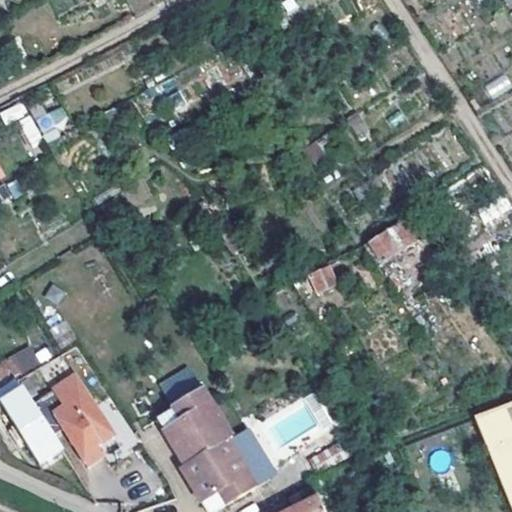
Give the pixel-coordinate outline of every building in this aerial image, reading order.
[(245,99),(164,142),(171,156),(177,153),(184,167),(260,127),(245,99)] [(51,137),(71,117),(58,106),(49,115),(40,106),(30,117),(51,137)] [(331,134),(306,150),(319,170),(344,154),(331,134)] [(376,178),(353,193),(359,203),(382,188),(376,178)] [(503,196),(481,209),(487,221),(509,207),(503,196)] [(216,198),(200,208),(213,226),(229,218),(216,198)] [(229,218),(213,226),(223,241),(238,231),(229,218)] [(406,220),(370,244),(383,264),(423,237),(412,221),(406,220)] [(330,267),(312,276),(321,294),(339,285),(330,267)] [(0,364),(0,386),(31,368),(21,352),(0,364)] [(190,366),(159,383),(168,402),(200,385),(190,366)] [(53,414),(86,468),(101,459),(95,449),(113,437),(76,377),(54,391),(65,407),(53,414)] [(18,382),(0,393),(0,399),(15,425),(9,429),(18,444),(24,440),(40,465),(61,452),(41,420),(18,382)] [(185,469),(228,442),(231,441),(202,393),(173,410),(180,422),(163,433),(185,469)] [(511,511),(511,407),(476,423),(511,511)] [(156,421),(163,433),(180,422),(173,410),(156,421)] [(95,449),(101,459),(107,468),(136,449),(124,430),(113,437),(95,449)] [(257,490),(228,442),(185,469),(182,471),(203,506),(221,496),(228,507),(257,490)] [(306,488),(289,497),(294,508),(312,499),(306,488)] [(221,496),(203,506),(206,511),(220,511),(228,507),(221,496)] [(322,511),(318,499),(292,511),(322,511)]
